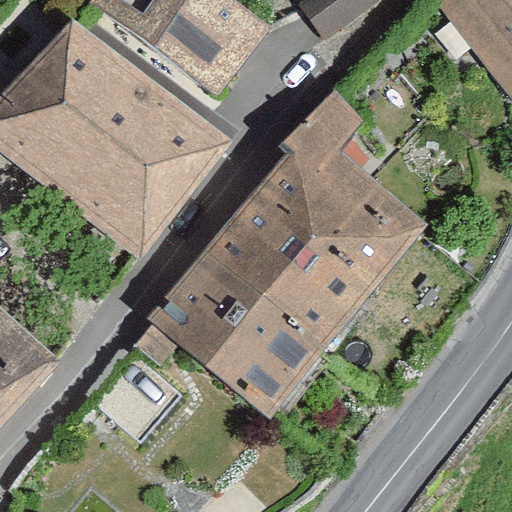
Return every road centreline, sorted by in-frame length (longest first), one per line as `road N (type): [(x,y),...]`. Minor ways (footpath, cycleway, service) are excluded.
road 1 (unknown): [(0,398),(370,6)]
road 2 (secondary): [(368,511),(511,318)]
